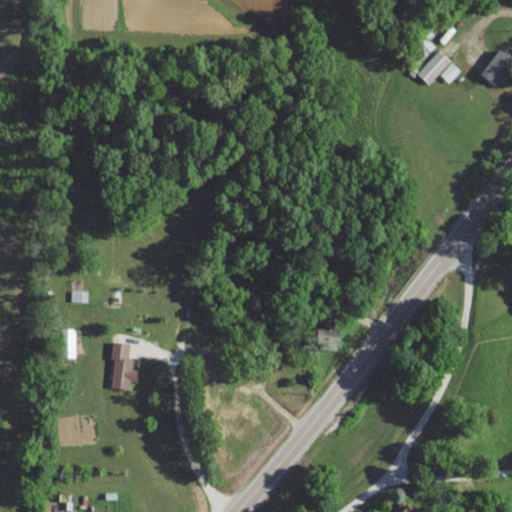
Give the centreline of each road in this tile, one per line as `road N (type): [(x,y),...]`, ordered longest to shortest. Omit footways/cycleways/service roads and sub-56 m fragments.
road 1 (primary): [(239,511),(511,171)]
road 2 (residential): [(341,511),(387,479),(433,406),(463,328),(467,295),(456,248)]
road 3 (residential): [(387,479),(511,478)]
